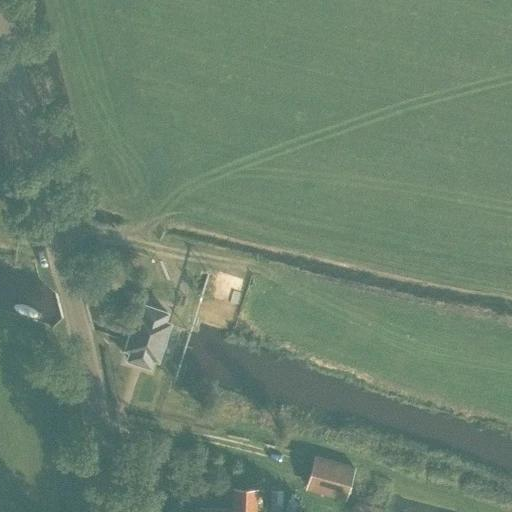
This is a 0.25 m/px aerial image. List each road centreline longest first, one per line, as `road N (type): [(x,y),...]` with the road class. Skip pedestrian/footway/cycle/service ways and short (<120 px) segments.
road 1 (tertiary): [(0,21),(94,412),(102,511)]
road 2 (track): [(59,267),(175,217),(511,289)]
